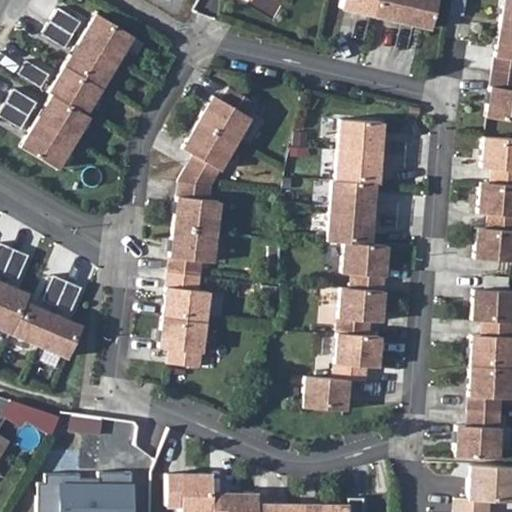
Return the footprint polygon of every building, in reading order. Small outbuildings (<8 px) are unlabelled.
[(335,0),(334,5),(351,9),(364,12),(366,0),(335,0)] [(394,19),(398,0),(366,0),(364,12),(381,16),(394,19)] [(424,26),(429,0),(398,0),(394,19),(407,22),(424,26)] [(511,0),(497,0),(493,24),(511,27),(511,0)] [(45,20),(67,34),(75,21),(52,7),(45,20)] [(358,38),(364,12),(351,9),(345,35),(358,38)] [(126,34),(91,12),(75,39),(111,60),(126,34)] [(388,45),(394,19),(381,16),(375,42),(388,45)] [(401,48),(407,22),(394,19),(388,45),(401,48)] [(59,47),(67,34),(45,20),(37,33),(59,47)] [(511,27),(493,24),(486,69),(511,73),(511,27)] [(75,39),(59,65),(95,86),(111,60),(75,39)] [(13,73),(36,86),(44,73),(21,60),(13,73)] [(59,65),(44,91),(47,93),(79,112),(95,86),(59,65)] [(511,119),(511,73),(486,69),(479,114),(511,119)] [(207,93),(191,120),(227,141),(250,101),(224,86),(216,99),(207,93)] [(1,101),(23,114),(31,101),(9,87),(1,101)] [(32,119),(67,141),(83,114),(79,112),(47,93),(32,119)] [(0,117),(16,127),(23,114),(1,101),(0,102),(0,117)] [(375,120),(333,117),(331,147),(373,151),(375,120)] [(15,145),(51,166),(67,141),(32,119),(15,145)] [(173,179),(203,183),(227,141),(191,120),(176,146),(188,153),(173,179)] [(511,136),(477,134),(474,164),(485,165),(484,180),(511,182),(511,136)] [(374,137),(373,151),(399,152),(400,139),(374,137)] [(329,178),(367,180),(370,181),(373,151),(331,147),(329,178)] [(399,152),(373,151),(372,163),(399,165),(399,152)] [(323,208),(365,211),(366,198),(367,180),(329,178),(325,177),(323,208)] [(168,224),(209,229),(213,199),(202,197),(203,183),(173,179),(168,224)] [(481,226),(511,228),(511,220),(511,182),(484,180),(473,180),(471,210),(482,211),(481,226)] [(366,198),(365,211),(392,213),(392,200),(366,198)] [(323,208),(321,238),(338,240),(363,241),(365,211),(323,208)] [(392,213),(365,211),(365,224),(391,226),(392,213)] [(168,224),(162,270),(193,273),(195,258),(206,259),(209,229),(168,224)] [(511,228),(481,226),(470,225),(467,255),(479,256),(505,258),(509,258),(511,228)] [(345,286),(376,288),(379,242),(363,241),(338,240),(336,270),(346,271),(345,286)] [(0,268),(9,248),(0,244),(0,268)] [(9,248),(0,268),(0,273),(13,278),(23,254),(9,248)] [(505,258),(479,256),(478,270),(503,272),(505,258)] [(193,273),(162,270),(157,315),(198,319),(202,290),(191,288),(193,273)] [(478,288),(503,288),(504,275),(479,273),(478,288)] [(37,299),(51,304),(61,280),(47,274),(37,299)] [(61,280),(51,304),(65,311),(75,286),(61,280)] [(20,301),(23,293),(0,282),(0,328),(7,331),(20,301)] [(335,285),(332,330),(362,332),(363,318),(374,319),(376,288),(345,286),(335,285)] [(468,287),(466,317),(477,318),(508,319),(509,288),(503,288),(478,288),(468,287)] [(20,301),(7,331),(35,344),(48,313),(20,301)] [(63,355),(76,325),(48,313),(35,344),(63,355)] [(198,319),(157,315),(154,345),(164,346),(163,361),(193,365),(198,319)] [(464,363),(506,365),(508,319),(477,318),(476,333),(465,333),(464,363)] [(332,330),(328,376),(342,376),(350,377),(359,378),(360,364),(371,364),(373,333),(362,332),(332,330)] [(464,363),(463,408),(494,409),(494,395),(505,396),(506,365),(464,363)] [(328,376),(300,373),(297,405),(339,407),(342,376),(328,376)] [(359,378),(350,377),(349,391),(374,392),(375,379),(359,378)] [(50,426),(58,413),(25,406),(14,403),(6,415),(50,426)] [(450,453),(492,455),(494,409),(463,408),(462,424),(451,423),(450,453)] [(100,433),(101,418),(71,415),(70,431),(100,433)] [(511,462),(463,460),(462,495),(450,494),(450,510),(455,510),(487,511),(487,496),(511,497),(511,462)] [(126,511),(126,471),(40,471),(42,479),(33,480),(32,511),(126,511)] [(208,473),(162,472),(161,503),(177,503),(176,511),(207,511),(207,492),(208,473)] [(252,511),(252,503),(252,493),(207,492),(207,511),(252,511)] [(358,511),(359,496),(344,496),(343,504),(343,511),(358,511)] [(297,511),(298,503),(252,503),(252,511),(297,511)] [(343,511),(343,504),(298,503),(297,511),(343,511)]
